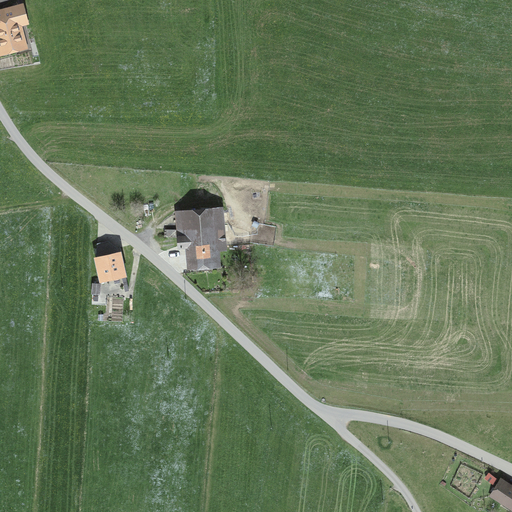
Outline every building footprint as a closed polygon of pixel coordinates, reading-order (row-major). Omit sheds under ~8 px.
[(0,40),(2,50),(22,44),(16,23),(24,20),(21,9),(0,14),(0,40)] [(220,208),(176,212),(178,230),(165,229),(165,237),(179,237),(180,248),(187,247),(188,265),(214,262),(214,254),(218,254),(218,249),(224,248),(220,208)] [(96,260),(99,260),(103,278),(122,274),(116,248),(108,242),(97,244),(96,260)] [(224,256),(224,264),(245,263),(245,256),(224,256)] [(511,489),(501,482),(494,494),(511,505),(511,489)]
